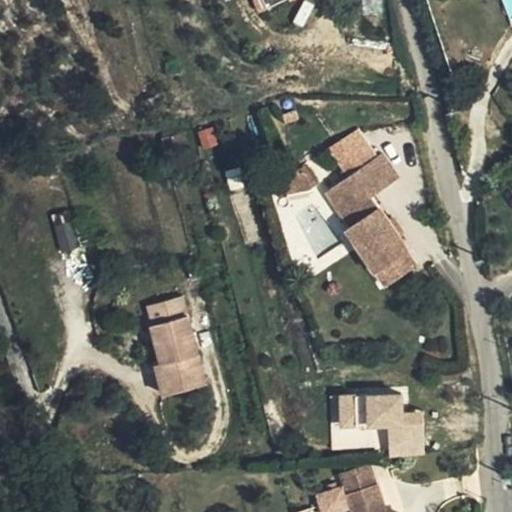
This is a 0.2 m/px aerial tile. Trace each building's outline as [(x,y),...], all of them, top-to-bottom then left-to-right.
[(250,0),(256,13),(286,0),(250,0)] [(410,228),(399,210),(394,213),(406,231),(410,228)] [(85,248),(78,213),(60,217),(67,252),(85,248)] [(388,262),(383,265),(391,279),(396,276),(388,262)] [(146,302),(154,344),(158,360),(152,360),(158,390),(202,380),(183,294),(146,302)] [(158,360),(154,344),(148,345),(152,360),(158,360)] [(403,394),(337,396),(338,431),(389,429),(389,457),(424,456),(423,413),(403,414),(403,394)] [(345,491),(374,483),(369,465),(340,472),(342,484),(345,491)] [(382,511),(374,483),(345,491),(348,505),(350,511),(382,511)] [(324,511),(348,505),(345,491),(342,484),(316,491),(321,511),(324,511)]
